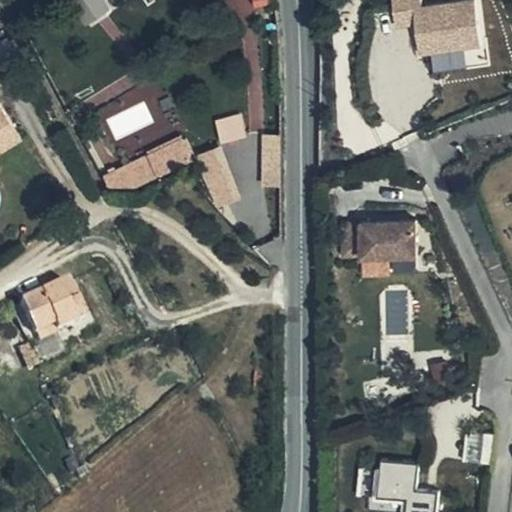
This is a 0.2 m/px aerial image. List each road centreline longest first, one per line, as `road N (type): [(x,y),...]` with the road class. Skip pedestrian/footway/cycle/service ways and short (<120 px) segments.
road 1 (tertiary): [(298,0),(300,511)]
road 2 (track): [(251,293),(171,323),(141,303),(114,250),(94,246),(61,262),(33,260)]
